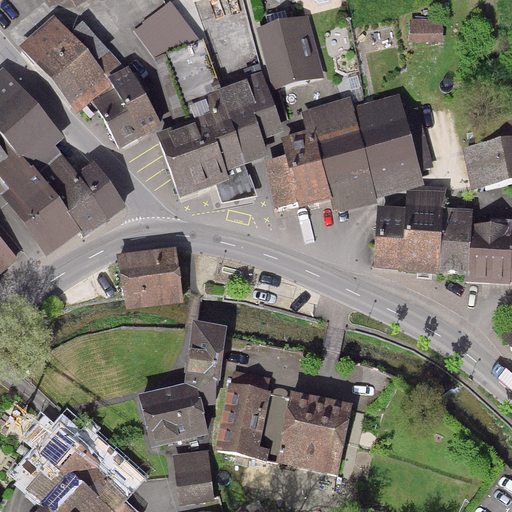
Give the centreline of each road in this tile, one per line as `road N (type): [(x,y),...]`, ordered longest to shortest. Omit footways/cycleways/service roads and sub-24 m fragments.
road 1 (secondary): [(147,236),(208,238),(318,275),(459,348),(511,391)]
road 2 (tertiary): [(0,47),(132,189),(147,236)]
road 3 (secondary): [(0,324),(87,258),(147,236)]
